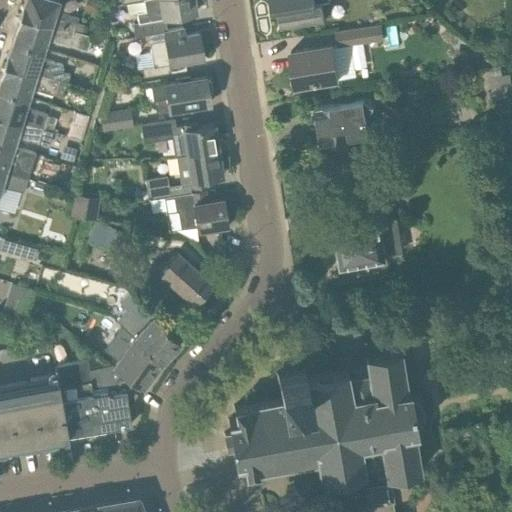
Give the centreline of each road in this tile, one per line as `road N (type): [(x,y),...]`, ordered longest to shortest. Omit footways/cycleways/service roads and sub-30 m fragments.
road 1 (residential): [(164,464),(176,397),(247,316),(271,267),(231,0)]
road 2 (residential): [(0,493),(164,464)]
